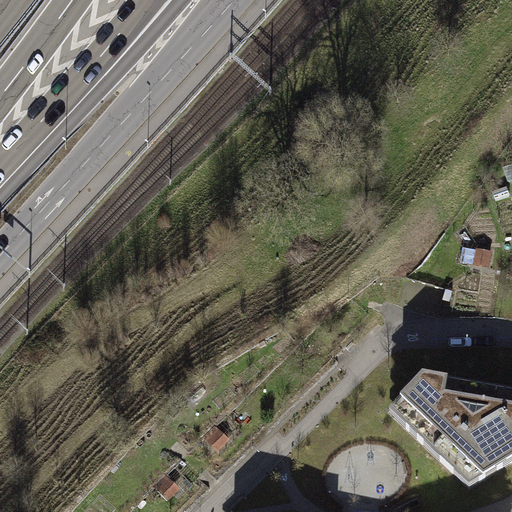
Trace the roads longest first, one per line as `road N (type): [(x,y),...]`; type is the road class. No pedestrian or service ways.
road 1 (residential): [(511,334),(385,337),(210,511)]
road 2 (primary): [(0,250),(195,44)]
road 3 (motorway): [(0,201),(179,0)]
road 4 (motorway): [(0,164),(146,0)]
road 5 (motorway): [(0,99),(74,0)]
